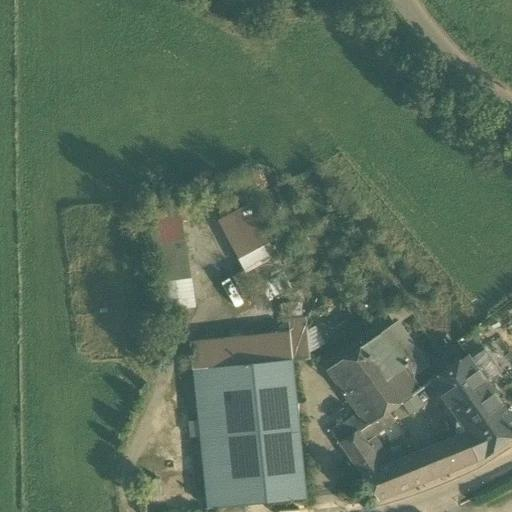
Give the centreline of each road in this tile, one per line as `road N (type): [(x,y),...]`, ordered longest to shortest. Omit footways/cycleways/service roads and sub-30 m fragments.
road 1 (residential): [(402,0),(454,61),(511,106)]
road 2 (unclassified): [(392,511),(511,456)]
